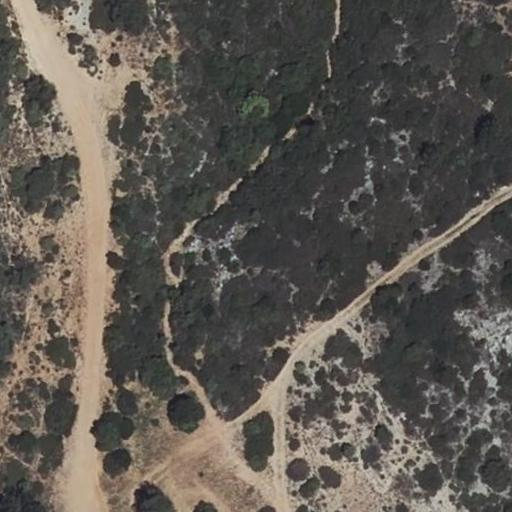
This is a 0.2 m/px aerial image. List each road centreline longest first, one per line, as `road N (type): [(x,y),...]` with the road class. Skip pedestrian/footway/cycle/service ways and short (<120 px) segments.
road 1 (track): [(75,500),(223,434),(318,335),(511,190)]
road 2 (track): [(79,511),(91,148),(28,0)]
road 3 (track): [(272,389),(283,511)]
